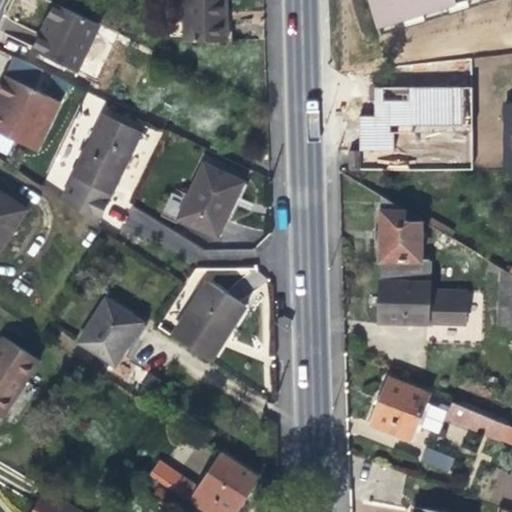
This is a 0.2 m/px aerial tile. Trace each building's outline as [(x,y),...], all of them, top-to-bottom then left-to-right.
[(227,0),(184,0),(186,41),(229,40),(228,16),(227,0)] [(511,7),(357,17),(362,69),(511,53),(511,0),(510,0),(511,5),(511,7)] [(79,70),(101,24),(58,3),(44,31),(35,49),(79,70)] [(0,89),(0,134),(38,153),(70,89),(52,80),(46,92),(8,73),(0,89)] [(105,116),(76,177),(65,201),(98,226),(113,195),(142,134),(105,116)] [(377,167),(392,167),(391,138),(377,139),(377,167)] [(205,163),(178,217),(218,236),(233,205),(244,183),(205,163)] [(0,249),(27,210),(0,190),(0,249)] [(379,238),(380,265),(421,265),(420,221),(403,221),(403,210),(379,210),(379,238)] [(500,322),(511,321),(511,273),(489,260),(488,263),(487,269),(501,271),(500,322)] [(427,323),(429,264),(421,265),(380,265),(379,298),(379,321),(427,323)] [(173,336),(210,361),(229,332),(245,306),(208,281),(173,336)] [(108,300),(81,341),(117,364),(129,347),(144,323),(108,300)] [(0,418),(2,420),(38,364),(2,340),(0,343),(0,418)] [(428,393),(389,378),(379,401),(371,423),(409,436),(428,393)] [(445,417),(499,440),(506,425),(451,401),(445,417)] [(183,429),(176,440),(208,459),(214,449),(183,429)] [(426,446),(421,461),(445,470),(450,455),(426,446)] [(259,476),(222,452),(199,488),(160,461),(152,477),(204,511),(234,511),(241,503),(259,476)] [(85,511),(46,489),(32,511),(85,511)]
